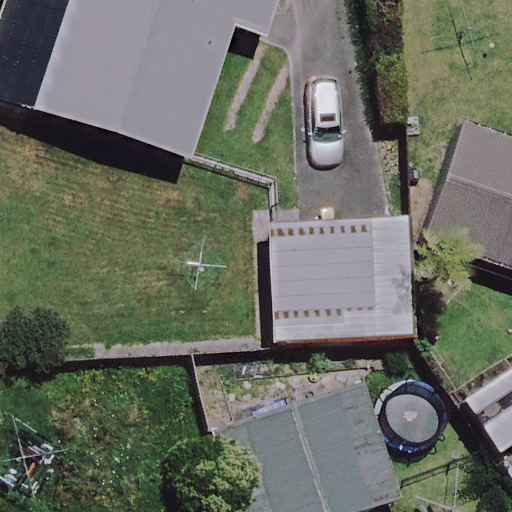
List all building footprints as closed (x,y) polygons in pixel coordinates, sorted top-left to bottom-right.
[(268,0),(0,0),(0,110),(178,169),(223,35),(253,45),(268,0)] [(511,155),(451,134),(412,247),(511,280),(511,155)] [(393,229),(256,227),(255,346),(391,348),(393,229)] [(511,369),(458,409),(511,482),(511,369)] [(374,511),(388,508),(353,401),(217,445),(238,511),(374,511)]
